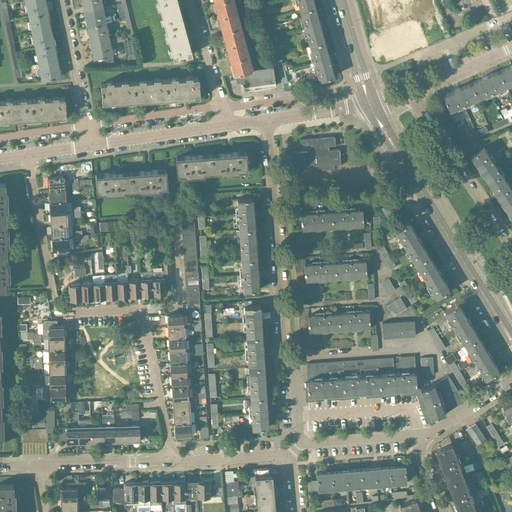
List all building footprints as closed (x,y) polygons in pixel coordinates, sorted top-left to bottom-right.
[(16,52),(5,0),(0,0),(17,78),(21,77),(17,56),(16,52)] [(47,13),(44,0),(24,0),(28,16),(47,13)] [(102,7),(100,0),(80,0),(83,10),(102,7)] [(183,23),(179,7),(176,0),(157,0),(165,28),(183,23)] [(235,10),(232,0),(212,0),(217,15),(235,10)] [(269,14),(265,0),(259,0),(263,16),(269,14)] [(314,6),(312,0),(296,0),(299,10),(314,6)] [(324,41),(319,23),(314,6),(299,10),(308,45),(324,41)] [(102,7),(83,10),(86,27),(105,23),(102,7)] [(243,39),(239,25),(235,10),(217,15),(225,44),(243,39)] [(53,44),(50,28),(47,13),(28,16),(35,48),(53,44)] [(128,17),(124,18),(125,24),(128,34),(132,33),(130,23),(128,17)] [(108,38),(105,23),(86,27),(89,42),(108,38)] [(192,54),(187,38),(183,23),(165,28),(173,59),(192,54)] [(280,51),(272,24),(266,26),(273,53),(280,51)] [(108,38),(89,42),(93,58),(103,56),(105,62),(105,65),(113,63),(112,54),(108,38)] [(251,69),(247,54),(243,39),(225,44),(233,74),(239,72),(251,69)] [(334,76),(329,58),(324,41),(308,45),(318,80),(334,76)] [(60,76),(57,60),(53,44),(35,48),(41,80),(60,76)] [(281,59),(275,61),(282,84),(287,83),(281,59)] [(275,85),(272,65),(269,65),(256,68),(260,88),(275,85)] [(511,82),(511,65),(499,71),(505,86),(511,82)] [(260,88),(256,68),(251,69),(239,72),(244,90),(260,88)] [(505,86),(499,71),(472,83),(478,98),(505,86)] [(199,97),(198,78),(165,79),(167,99),(199,97)] [(167,99),(165,79),(133,81),(134,101),(167,99)] [(134,101),(133,81),(100,83),(101,102),(134,101)] [(478,98),(472,83),(442,96),(449,110),(478,98)] [(65,116),(64,97),(31,99),(33,118),(65,116)] [(0,120),(33,118),(31,99),(0,101),(0,120)] [(494,129),(509,123),(506,117),(492,124),(494,129)] [(470,140),(488,132),(486,126),(468,134),(470,140)] [(463,142),(459,135),(451,139),(454,146),(463,142)] [(340,165),(339,149),(328,150),(328,146),(335,145),(334,137),(299,139),(300,148),(306,147),(307,152),(296,153),(298,171),(313,170),(312,166),(318,166),(318,170),(333,169),(333,165),(340,165)] [(505,179),(494,163),(483,147),(470,156),(491,188),(505,179)] [(247,170),(246,151),(211,153),(212,172),(219,172),(220,174),(239,172),(239,170),(247,170)] [(212,172),(211,153),(175,156),(177,175),(185,174),(185,176),(204,175),(204,173),(212,172)] [(167,188),(165,169),(130,171),(132,190),(139,190),(139,191),(159,190),(159,188),(167,188)] [(132,190),(130,171),(95,174),(96,193),(104,192),(105,194),(124,192),(124,191),(132,190)] [(64,189),(63,177),(47,178),(48,190),(64,189)] [(511,189),(505,179),(491,188),(511,219),(511,189)] [(65,201),(64,189),(48,190),(49,202),(65,201)] [(255,228),(254,213),(252,198),(237,199),(239,229),(255,228)] [(66,213),(65,201),(49,202),(50,214),(66,213)] [(397,211),(395,208),(393,206),(394,205),(392,203),(391,203),(391,202),(381,208),(387,218),(397,212),(396,211),(397,211)] [(205,229),(203,205),(196,205),(198,229),(205,229)] [(363,225),(362,209),(331,211),(332,227),(363,225)] [(332,227),(331,211),(300,213),(301,229),(332,227)] [(66,225),(66,213),(50,214),(51,226),(66,225)] [(8,246),(8,236),(8,226),(6,226),(6,219),(0,218),(0,253),(7,254),(7,246),(8,246)] [(113,221),(99,222),(99,230),(113,229),(113,221)] [(428,255),(408,222),(394,230),(415,264),(428,255)] [(67,237),(66,225),(51,226),(52,238),(67,237)] [(257,259),(256,243),(255,228),(239,229),(241,260),(257,259)] [(207,259),(205,235),(199,236),(200,260),(207,259)] [(68,249),(67,237),(52,238),(53,250),(68,249)] [(396,267),(383,247),(378,250),(390,270),(396,267)] [(9,281),(9,271),(9,261),(7,261),(7,254),(0,253),(0,289),(8,289),(7,281),(9,281)] [(449,289),(428,255),(415,264),(435,298),(449,289)] [(259,289),(258,274),(257,259),(241,260),(243,290),(259,289)] [(366,276),(365,260),(334,262),(335,278),(366,276)] [(171,283),(170,262),(163,263),(164,270),(152,271),(153,294),(166,293),(165,283),(171,283)] [(335,278),(334,262),(304,264),(305,280),(335,278)] [(153,294),(152,271),(152,264),(146,264),(146,271),(140,272),(140,279),(141,295),(153,294)] [(209,290),(207,266),(201,266),(202,290),(209,290)] [(117,297),(116,281),(116,273),(103,274),(104,282),(105,298),(117,297)] [(141,295),(140,279),(128,280),(129,296),(141,295)] [(395,290),(388,279),(379,284),(386,295),(395,290)] [(129,296),(128,280),(116,281),(117,297),(129,296)] [(416,300),(404,280),(398,283),(411,304),(416,300)] [(374,299),(373,281),(366,281),(367,299),(374,299)] [(93,298),(92,282),(80,283),(81,299),(93,298)] [(105,298),(104,282),(92,282),(93,298),(105,298)] [(81,299),(80,283),(68,284),(69,300),(81,299)] [(406,309),(400,298),(386,306),(392,317),(406,309)] [(478,337),(457,303),(444,311),(464,345),(478,337)] [(262,336),(260,320),(259,305),(244,306),(246,337),(262,336)] [(370,328),(368,311),(338,313),(339,330),(370,328)] [(212,337),(211,313),(204,313),(206,337),(212,337)] [(339,330),(338,313),(307,315),(308,332),(339,330)] [(183,326),(183,314),(167,315),(168,327),(183,326)] [(414,335),(413,320),(397,321),(398,337),(414,335)] [(64,338),(63,325),(56,326),(56,321),(44,321),(42,323),(43,339),(48,338),(64,338)] [(398,337),(397,321),(381,323),(382,338),(398,337)] [(184,338),(183,326),(168,327),(169,339),(184,338)] [(445,348),(433,327),(427,331),(440,351),(445,348)] [(264,366),(263,351),(262,336),(246,337),(248,367),(264,366)] [(499,371),(478,337),(464,345),(485,379),(499,371)] [(64,350),(64,338),(48,338),(48,350),(64,350)] [(185,350),(184,338),(169,339),(169,351),(185,350)] [(214,367),(213,343),(206,344),(208,367),(214,367)] [(64,362),(64,350),(48,350),(49,362),(64,362)] [(186,362),(185,350),(169,351),(170,363),(186,362)] [(452,352),(444,357),(448,364),(448,365),(460,385),(465,382),(466,382),(453,361),(457,359),(455,357),(458,355),(455,351),(453,352),(452,352)] [(413,356),(396,357),(397,372),(378,374),(379,390),(398,389),(416,388),(413,356)] [(434,374),(432,356),(420,357),(421,375),(434,374)] [(393,365),(392,357),(378,358),(377,358),(378,366),(393,365)] [(359,359),(341,361),(342,369),(360,368),(360,375),(342,376),(343,393),(361,392),(379,390),(378,374),(378,366),(377,358),(359,359)] [(466,358),(457,363),(460,368),(470,363),(466,358)] [(342,369),(341,361),(305,363),(307,395),(343,393),(342,376),(342,369)] [(65,374),(64,362),(49,362),(49,374),(65,374)] [(187,374),(186,362),(170,363),(171,375),(187,374)] [(266,397),(265,381),(264,366),(248,367),(250,398),(266,397)] [(65,386),(65,374),(49,374),(49,386),(65,386)] [(187,386),(187,374),(171,375),(172,387),(187,386)] [(216,397),(215,374),(208,374),(210,398),(216,397)] [(463,401),(448,375),(433,383),(419,389),(431,418),(445,413),(463,401)] [(65,398),(65,386),(49,386),(50,399),(65,398)] [(188,398),(187,386),(172,387),(173,399),(188,398)] [(28,388),(20,388),(20,396),(26,396),(28,393),(28,388)] [(268,427),(267,412),(266,397),(250,398),(252,428),(268,427)] [(189,410),(188,398),(173,399),(173,411),(189,410)] [(511,400),(502,407),(511,423),(511,400)] [(138,413),(138,404),(126,404),(126,410),(126,417),(131,417),(131,413),(138,413)] [(218,428),(217,404),(210,404),(212,428),(218,428)] [(190,422),(189,410),(173,411),(174,423),(190,422)] [(44,416),(31,416),(31,426),(44,426),(44,416)] [(114,419),(102,419),(102,425),(103,441),(115,441),(114,425),(114,419)] [(504,442),(489,419),(483,422),(498,446),(504,442)] [(191,435),(190,422),(174,423),(175,436),(191,435)] [(145,434),(145,424),(126,425),(127,441),(139,440),(139,434),(145,434)] [(485,439),(476,424),(467,429),(476,444),(485,439)] [(103,441),(102,425),(90,426),(91,442),(103,441)] [(127,441),(126,425),(114,425),(115,441),(127,441)] [(66,426),(58,426),(58,440),(66,440),(66,442),(79,442),(78,426),(66,426)] [(91,442),(90,426),(78,426),(79,442),(91,442)] [(201,427),(200,427),(200,437),(208,437),(208,427),(201,427)] [(474,453),(467,441),(461,445),(468,457),(474,453)] [(463,476),(451,444),(435,449),(447,482),(463,476)] [(404,465),(316,473),(316,479),(317,490),(391,483),(406,482),(405,478),(417,477),(412,464),(404,465)] [(481,471),(475,473),(478,482),(484,480),(481,471)] [(274,509),(271,475),(255,476),(256,487),(253,487),(254,500),(257,500),(258,511),(274,509)] [(466,511),(475,509),(463,476),(447,482),(457,511),(466,511)] [(209,480),(196,481),(197,496),(215,496),(215,487),(209,487),(209,480)] [(173,497),(173,481),(161,482),(161,497),(173,497)] [(186,497),(185,481),(173,481),(173,497),(186,497)] [(197,496),(196,481),(185,481),(186,497),(197,496)] [(237,481),(226,482),(227,495),(238,495),(237,481)] [(67,487),(61,487),(61,499),(77,499),(84,499),(85,499),(84,482),(67,483),(67,487)] [(119,487),(113,487),(113,501),(119,501),(119,503),(137,503),(137,498),(138,498),(137,482),(125,483),(125,486),(120,486),(119,487)] [(149,498),(149,482),(137,482),(138,498),(149,498)] [(161,482),(149,482),(149,498),(150,504),(161,503),(161,497),(161,482)] [(15,511),(15,493),(13,493),(12,484),(0,484),(0,511),(15,511)] [(109,485),(97,485),(97,498),(109,498),(109,485)] [(406,490),(392,491),(392,498),(406,497),(406,490)] [(77,511),(77,499),(61,499),(61,511),(77,511)] [(419,511),(415,500),(399,505),(401,511),(419,511)] [(237,503),(229,504),(229,511),(234,511),(238,511),(237,503)]
